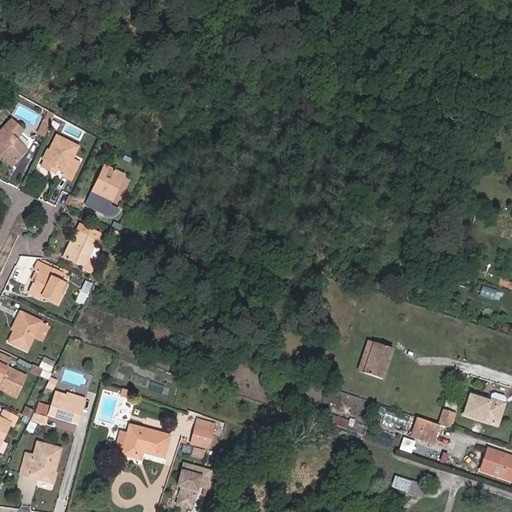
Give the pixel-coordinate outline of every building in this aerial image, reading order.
[(28,151),(17,141),(24,132),(13,122),(0,137),(0,156),(13,168),(28,151)] [(44,138),(49,126),(43,123),(38,134),(44,138)] [(57,140),(42,169),(54,175),(56,170),(65,174),(64,177),(73,181),(80,166),(72,163),(79,149),(57,140)] [(106,215),(110,206),(127,166),(109,158),(88,207),(106,215)] [(118,210),(110,206),(106,215),(107,215),(108,215),(108,216),(109,216),(110,216),(111,216),(112,216),(113,216),(113,215),(114,215),(115,215),(115,214),(116,214),(117,213),(117,212),(118,212),(118,211),(118,210)] [(79,236),(68,261),(86,269),(84,273),(92,276),(97,262),(90,259),(100,235),(80,226),(77,233),(78,235),(79,236)] [(71,288),(52,279),(54,273),(40,267),(36,274),(42,277),(34,295),(62,306),(71,288)] [(86,297),(91,283),(85,281),(80,295),(86,297)] [(482,286),(479,296),(494,300),(497,290),(482,286)] [(25,315),(19,329),(20,331),(14,346),(32,354),(46,324),(25,315)] [(356,370),(362,372),(372,341),(366,340),(356,370)] [(372,341),(362,372),(381,378),(391,347),(372,341)] [(0,392),(22,402),(31,381),(10,372),(14,363),(0,356),(0,392)] [(41,356),(37,367),(51,372),(55,361),(41,356)] [(39,368),(32,366),(29,372),(40,377),(43,371),(39,368)] [(50,378),(46,388),(53,390),(57,380),(50,378)] [(120,397),(129,399),(131,391),(122,389),(120,397)] [(464,414),(497,425),(507,397),(506,392),(496,389),(491,393),(489,397),(472,391),(464,414)] [(86,403),(67,397),(66,400),(56,397),(49,417),(78,427),(86,403)] [(443,407),(437,424),(439,425),(444,426),(450,410),(443,407)] [(382,420),(406,429),(410,418),(386,409),(382,420)] [(0,453),(10,429),(13,430),(16,422),(3,417),(0,423),(0,453)] [(34,422),(45,426),(47,420),(36,417),(34,422)] [(348,419),(333,417),(332,427),(347,429),(348,419)] [(437,424),(419,418),(413,436),(413,437),(420,439),(420,438),(422,431),(436,435),(439,425),(437,424)] [(222,436),(225,423),(218,421),(215,435),(222,436)] [(26,431),(32,433),(36,424),(30,422),(26,431)] [(170,438),(130,426),(123,454),(141,460),(143,452),(164,459),(170,438)] [(196,427),(191,444),(208,449),(213,433),(196,427)] [(422,431),(420,438),(433,443),(436,435),(422,431)] [(379,442),(399,448),(401,438),(381,433),(379,442)] [(62,450),(37,443),(34,455),(28,453),(21,475),(32,478),(32,475),(41,478),(40,480),(52,483),(62,450)] [(202,460),(204,451),(193,449),(191,457),(202,460)] [(481,472),(511,481),(511,458),(488,450),(481,472)] [(208,489),(212,473),(184,465),(178,487),(182,488),(177,506),(192,510),(198,487),(208,489)] [(428,487),(411,482),(408,492),(424,497),(428,487)]
